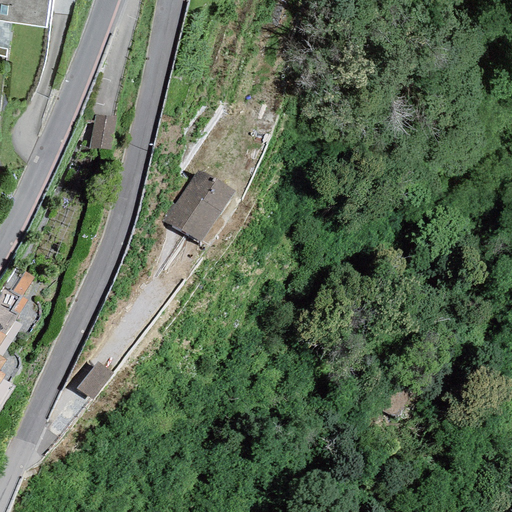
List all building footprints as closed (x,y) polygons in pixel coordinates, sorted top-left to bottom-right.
[(0,0),(0,20),(46,28),(49,0),(0,0)] [(111,150),(115,117),(93,114),(89,148),(111,150)] [(201,244),(235,192),(197,168),(164,220),(201,244)] [(22,297),(34,278),(25,272),(13,291),(22,297)] [(113,373),(97,362),(76,388),(92,399),(113,373)]
